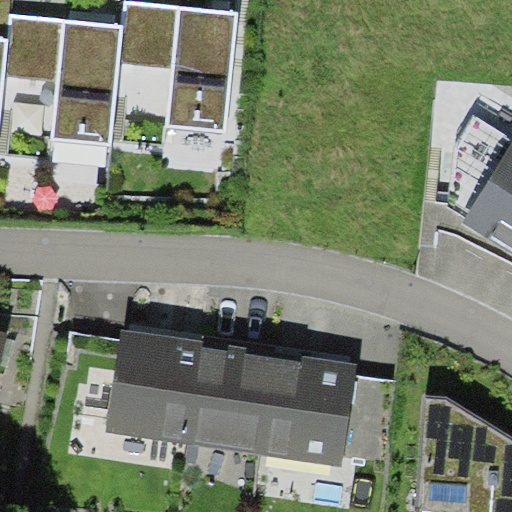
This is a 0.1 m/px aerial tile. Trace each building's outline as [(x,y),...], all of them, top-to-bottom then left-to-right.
[(0,45),(0,150),(47,154),(47,144),(114,148),(115,135),(166,138),(167,128),(227,132),(235,15),(118,7),(117,23),(2,15),(0,45)] [(511,138),(511,136),(472,116),(458,147),(443,205),(465,218),(511,138)] [(511,138),(464,227),(511,254),(511,138)] [(351,368),(113,337),(99,437),(338,469),(351,368)] [(511,511),(511,440),(445,399),(426,399),(419,511),(511,511)]
